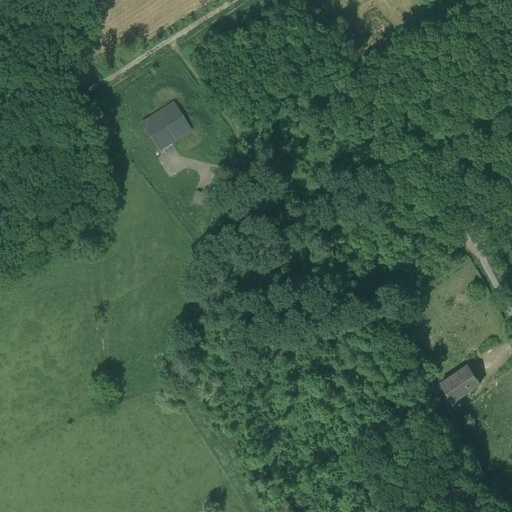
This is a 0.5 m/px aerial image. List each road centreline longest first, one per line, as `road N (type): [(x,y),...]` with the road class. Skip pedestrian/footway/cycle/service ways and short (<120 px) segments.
road 1 (track): [(226,175),(477,245)]
road 2 (track): [(169,381),(253,511)]
road 3 (track): [(102,81),(233,0)]
road 4 (unclassified): [(511,211),(477,245),(511,319)]
